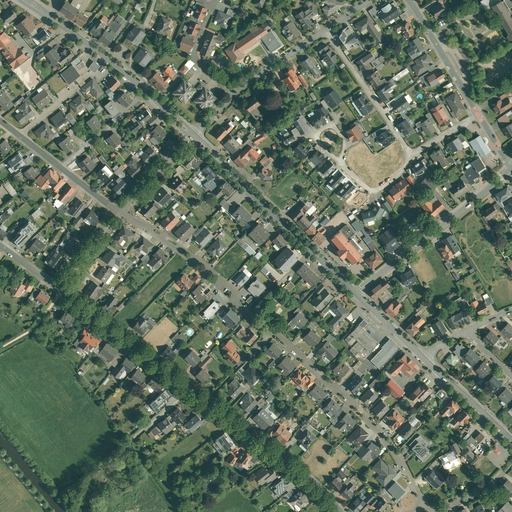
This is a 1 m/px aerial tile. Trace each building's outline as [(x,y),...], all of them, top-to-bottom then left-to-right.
[(73,0),(71,4),(66,1),(60,10),(72,18),(78,9),(79,10),(84,13),(90,1),(88,0),(73,0)] [(133,8),(141,13),(145,5),(137,0),(133,8)] [(314,5),(311,1),(307,0),(305,0),(304,1),(310,8),(308,9),(312,15),(319,11),(314,5)] [(338,2),(334,0),(324,0),(330,3),(324,8),(328,15),(343,4),(338,2)] [(511,0),(504,0),(502,1),(501,0),(482,0),(481,1),(486,10),(493,6),(509,33),(508,34),(509,35),(507,36),(507,37),(508,40),(509,39),(509,40),(511,39),(511,40),(511,39),(511,17),(508,12),(511,10),(510,8),(511,6),(511,0)] [(389,5),(387,2),(382,6),(384,9),(380,11),(378,13),(379,14),(385,23),(401,12),(399,9),(400,8),(399,7),(399,6),(398,6),(397,6),(394,2),(389,5)] [(441,3),(435,6),(435,7),(432,9),(436,17),(441,14),(444,11),(443,9),(444,8),(441,3)] [(202,7),(198,5),(196,11),(195,11),(193,15),(198,17),(202,19),(204,15),(206,12),(205,11),(207,9),(202,7)] [(228,8),(226,14),(231,16),(233,18),(236,11),(228,8)] [(11,9),(6,14),(5,13),(3,15),(7,21),(9,19),(11,21),(17,16),(11,9)] [(87,17),(78,11),(79,10),(78,9),(72,18),(72,19),(74,21),(75,20),(82,25),(87,17)] [(308,9),(304,12),(303,10),(296,15),(299,19),(300,19),(303,23),(301,24),(302,25),(303,25),(305,28),(312,23),(308,18),(312,15),(308,9)] [(218,11),(215,20),(221,22),(219,26),(226,28),(231,16),(226,14),(218,11)] [(409,17),(405,12),(400,15),(403,20),(409,17)] [(171,20),(162,16),(157,30),(159,31),(158,32),(160,33),(161,32),(168,35),(170,30),(167,29),(171,20)] [(27,17),(22,21),(20,20),(19,28),(22,29),(26,34),(30,31),(35,27),(27,17)] [(380,31),(378,32),(367,17),(359,23),(359,22),(356,24),(358,27),(361,31),(367,27),(377,43),(385,38),(380,31)] [(104,31),(99,38),(108,45),(109,44),(108,44),(116,33),(117,34),(123,25),(115,19),(112,24),(110,23),(104,31)] [(196,23),(192,21),(189,27),(188,27),(187,31),(191,33),(196,35),(197,31),(198,31),(199,28),(199,27),(200,25),(196,23)] [(401,21),(394,26),(396,30),(400,27),(404,25),(401,21)] [(292,23),(291,22),(290,22),(284,27),(286,29),(289,33),(288,34),(286,36),(289,40),(292,38),(293,39),(300,34),(292,23)] [(404,25),(400,27),(404,34),(404,35),(405,37),(406,37),(414,33),(408,22),(404,25)] [(257,25),(250,30),(252,33),(239,41),(239,40),(235,43),(225,49),(235,63),(244,56),(241,52),(264,36),(267,41),(272,38),(268,33),(269,32),(266,29),(270,27),(266,23),(259,28),(257,25)] [(104,31),(95,24),(90,31),(99,38),(104,31)] [(136,26),(131,32),(130,31),(129,34),(130,34),(128,37),(137,44),(145,34),(144,33),(144,31),(142,30),(141,30),(136,26)] [(38,34),(36,36),(36,37),(38,39),(38,40),(39,40),(41,43),(50,36),(47,33),(47,32),(44,29),(38,34)] [(30,31),(26,34),(23,37),(25,40),(29,37),(33,34),(30,31)] [(33,34),(29,37),(32,40),(36,37),(36,36),(38,34),(36,31),(33,34)] [(217,36),(209,32),(207,38),(206,40),(204,45),(203,47),(201,52),(204,53),(209,56),(209,55),(212,49),(213,49),(215,45),(214,45),(215,41),(220,43),(222,39),(222,38),(217,36)] [(352,33),(348,36),(345,32),(339,36),(348,49),(352,46),(353,46),(358,42),(356,39),(352,33)] [(4,33),(0,35),(0,46),(9,39),(4,33)] [(137,44),(128,37),(123,43),(131,49),(133,47),(134,48),(137,44)] [(185,37),(183,37),(182,39),(182,42),(183,42),(182,45),(181,45),(180,48),(188,52),(189,49),(190,49),(192,44),(192,45),(193,42),(193,41),(185,37)] [(364,43),(360,37),(356,39),(358,42),(360,46),(364,43)] [(417,38),(409,42),(413,48),(408,51),(411,56),(417,52),(423,48),(421,45),(417,38)] [(9,39),(0,46),(0,48),(1,49),(11,42),(9,39)] [(11,42),(1,49),(6,55),(15,48),(11,42)] [(325,43),(317,49),(320,53),(322,51),(327,48),(328,48),(325,43)] [(146,50),(139,45),(134,51),(132,54),(136,57),(135,58),(139,61),(140,60),(145,64),(151,56),(146,52),(146,51),(147,50),(146,50)] [(15,48),(6,55),(8,58),(17,50),(15,48)] [(65,49),(61,52),(63,54),(60,57),(53,48),(47,52),(47,53),(50,57),(49,57),(52,61),(51,62),(54,66),(59,62),(61,65),(67,61),(68,62),(72,58),(71,58),(74,55),(69,49),(67,51),(65,49)] [(333,53),(331,50),(329,51),(327,48),(322,51),(324,54),(323,55),(329,64),(337,58),(335,55),(333,52),(333,53)] [(17,50),(8,58),(14,66),(26,57),(19,49),(17,50)] [(39,55),(37,57),(39,60),(47,53),(47,52),(45,50),(39,55)] [(130,53),(127,54),(127,55),(126,55),(126,58),(129,61),(133,59),(134,57),(135,58),(136,57),(132,54),(134,51),(133,50),(130,53)] [(371,52),(364,57),(367,63),(375,58),(372,55),(371,52)] [(427,54),(416,61),(420,67),(415,70),(418,75),(428,69),(430,67),(429,67),(427,62),(431,60),(427,54)] [(309,57),(302,62),(307,69),(309,68),(313,65),(314,65),(309,57)] [(363,57),(357,61),(362,70),(369,66),(367,63),(364,57),(363,57)] [(378,57),(372,62),(376,67),(382,63),(378,57)] [(188,59),(178,71),(183,75),(193,63),(188,59)] [(83,61),(74,67),(73,65),(61,74),(69,84),(76,79),(80,76),(89,69),(83,61)] [(313,65),(309,68),(314,75),(318,72),(313,65)] [(173,71),(168,66),(162,72),(166,76),(163,79),(167,82),(169,79),(174,74),(171,72),(173,71)] [(189,69),(184,76),(188,80),(194,73),(189,69)] [(292,69),(284,74),(287,77),(283,80),(290,90),(298,84),(295,79),(298,77),(292,69)] [(434,74),(438,81),(445,77),(441,70),(434,74)] [(163,79),(157,72),(150,79),(161,91),(168,83),(167,82),(163,79)] [(374,72),(367,77),(374,87),(381,82),(381,81),(374,72)] [(428,72),(419,77),(422,83),(428,79),(427,78),(430,76),(428,72)] [(430,76),(427,78),(428,79),(430,82),(429,82),(430,84),(431,84),(432,85),(438,81),(434,74),(434,73),(430,76)] [(309,85),(301,74),(298,76),(306,87),(309,85)] [(86,82),(80,76),(76,79),(81,86),(86,82)] [(121,84),(114,77),(107,84),(111,88),(114,91),(121,84)] [(381,82),(374,87),(376,89),(387,82),(387,81),(384,78),(381,81),(381,82)] [(387,81),(387,82),(388,84),(390,87),(396,83),(392,78),(387,81)] [(92,80),(82,88),(86,92),(90,89),(97,98),(103,92),(97,84),(97,85),(92,80)] [(188,84),(184,81),(181,85),(181,84),(177,88),(177,89),(175,92),(175,93),(178,96),(181,99),(181,98),(184,101),(185,101),(188,98),(192,94),(191,94),(194,91),(194,89),(191,87),(188,84)] [(206,88),(201,83),(197,88),(202,92),(205,89),(206,88)] [(277,83),(267,90),(272,96),(274,94),(281,89),(282,89),(277,83)] [(388,84),(378,91),(381,97),(381,98),(383,100),(384,100),(388,97),(391,95),(388,91),(392,88),(390,87),(388,84)] [(110,89),(109,88),(105,91),(110,97),(114,93),(113,91),(114,91),(111,88),(110,89)] [(505,88),(498,93),(502,99),(509,94),(505,88)] [(43,90),(33,98),(36,103),(39,100),(43,106),(47,103),(46,101),(51,98),(45,91),(44,89),(43,90)] [(202,92),(202,93),(202,92),(198,96),(198,97),(196,100),(196,101),(199,104),(202,107),(205,109),(207,109),(209,106),(213,102),(215,99),(215,98),(212,95),(209,92),(205,89),(202,92)] [(334,90),(325,97),(326,98),(331,106),(341,100),(334,90)] [(132,100),(124,92),(118,98),(126,106),(132,100)] [(465,109),(455,93),(446,99),(454,110),(456,115),(465,109)] [(80,95),(70,104),(77,113),(87,105),(88,104),(86,102),(80,95)] [(358,98),(354,101),(359,107),(367,101),(365,99),(362,95),(358,98)] [(440,95),(436,98),(439,104),(440,104),(441,106),(445,103),(440,95)] [(395,101),(393,103),(395,106),(399,111),(401,110),(401,111),(406,108),(405,107),(409,104),(403,96),(395,101)] [(7,97),(0,102),(6,110),(13,105),(7,97)] [(31,103),(27,97),(23,100),(25,103),(26,102),(28,106),(31,103)] [(254,97),(244,104),(249,112),(250,111),(255,118),(260,116),(261,117),(261,116),(259,111),(258,112),(255,108),(260,104),(254,97)] [(273,104),(268,97),(262,102),(265,106),(268,104),(270,106),(273,104)] [(326,98),(321,102),(324,106),(326,109),(331,106),(326,98)] [(390,101),(386,104),(390,109),(395,106),(393,103),(395,101),(394,99),(390,101)] [(500,100),(492,104),(498,114),(511,105),(511,104),(508,99),(502,103),(500,100)] [(111,100),(104,106),(113,117),(120,111),(111,100)] [(367,101),(359,107),(364,114),(367,112),(372,108),(369,104),(367,101)] [(28,106),(26,102),(25,103),(19,108),(23,112),(16,116),(22,124),(35,113),(28,106)] [(441,106),(440,104),(439,104),(431,109),(441,126),(450,121),(441,106)] [(100,105),(95,109),(98,114),(103,110),(100,105)] [(326,109),(324,106),(318,110),(319,112),(320,112),(322,116),(328,112),(326,109)] [(62,110),(51,118),(60,129),(59,128),(69,120),(65,115),(66,115),(62,110)] [(147,110),(137,117),(142,124),(152,116),(147,110)] [(74,118),(70,112),(66,115),(65,115),(69,120),(70,121),(74,118)] [(319,112),(310,118),(316,127),(325,121),(322,116),(320,112),(319,112)] [(408,112),(402,116),(405,120),(407,122),(412,118),(408,112)] [(435,122),(429,112),(425,114),(428,118),(431,124),(435,122)] [(95,114),(89,119),(90,121),(88,123),(94,131),(98,128),(97,128),(102,124),(102,125),(97,119),(98,118),(95,114)] [(137,116),(133,119),(135,122),(137,121),(141,126),(143,125),(142,124),(137,117),(137,116)] [(511,124),(506,116),(501,119),(506,127),(511,124)] [(153,117),(148,121),(152,126),(156,122),(153,117)] [(300,118),(294,122),(297,127),(300,134),(301,134),(307,130),(303,123),(300,118)] [(428,118),(423,121),(424,123),(421,125),(427,134),(426,135),(435,129),(434,129),(431,124),(428,118)] [(405,120),(398,125),(400,127),(402,130),(405,134),(412,129),(407,122),(405,120)] [(135,122),(129,127),(133,133),(141,126),(137,121),(135,122)] [(54,133),(46,123),(35,131),(41,138),(46,133),(49,137),(48,138),(48,139),(54,134),(55,134),(54,133)] [(224,128),(222,126),(214,135),(220,140),(228,132),(233,128),(228,123),(224,128)] [(506,127),(503,128),(508,137),(511,134),(511,125),(511,124),(506,127)] [(162,130),(158,125),(151,132),(159,140),(157,142),(166,133),(163,130),(162,130)] [(352,128),(348,130),(349,131),(348,133),(347,134),(351,140),(354,138),(356,139),(361,136),(362,135),(361,134),(357,126),(356,125),(352,128)] [(73,127),(68,131),(72,135),(76,132),(73,127)] [(297,127),(291,131),(295,137),(300,134),(297,127)] [(382,128),(374,132),(377,137),(378,136),(384,131),(382,128)] [(290,130),(281,136),(286,144),(295,138),(295,137),(291,131),(290,130)] [(384,131),(378,136),(379,138),(379,140),(381,142),(382,142),(384,145),(393,139),(390,136),(391,135),(389,133),(388,133),(386,130),(384,131)] [(262,134),(257,136),(260,141),(264,138),(264,137),(267,136),(265,132),(262,134)] [(117,137),(114,133),(107,138),(107,139),(108,138),(110,141),(110,142),(114,147),(121,142),(116,137),(117,137)] [(457,136),(458,138),(461,143),(466,140),(462,133),(457,136)] [(70,141),(71,140),(68,136),(61,141),(63,143),(60,145),(66,153),(74,147),(70,141)] [(236,141),(231,136),(224,144),(225,143),(228,145),(227,147),(233,153),(240,145),(236,141)] [(480,136),(473,140),(474,142),(471,143),(475,149),(478,148),(482,155),(489,151),(480,136)] [(449,143),(454,151),(456,149),(457,151),(460,149),(459,147),(463,145),(461,143),(458,138),(449,143)] [(126,139),(121,143),(125,147),(130,143),(126,139)] [(11,149),(5,140),(0,143),(0,146),(3,150),(1,151),(4,154),(11,149)] [(260,149),(254,143),(250,146),(253,149),(250,152),(253,155),(260,149)] [(303,146),(300,143),(294,150),(297,152),(297,153),(299,155),(302,157),(307,152),(308,151),(305,148),(306,148),(303,146)] [(240,154),(234,160),(242,167),(248,161),(244,157),(250,152),(253,149),(250,146),(249,145),(241,154),(240,154)] [(150,146),(141,156),(148,163),(158,153),(150,146)] [(440,149),(430,155),(434,163),(435,162),(438,160),(443,167),(443,166),(446,165),(451,162),(448,157),(446,159),(442,152),(440,149)] [(314,154),(310,158),(311,160),(316,165),(324,157),(322,155),(322,154),(320,152),(320,153),(317,151),(314,154)] [(310,154),(305,158),(309,162),(311,160),(310,158),(314,154),(312,152),(310,154)] [(18,153),(8,161),(15,171),(23,165),(25,163),(23,160),(18,153)] [(140,159),(134,154),(131,157),(132,159),(137,163),(137,162),(140,159)] [(197,159),(191,154),(183,162),(188,168),(192,164),(195,168),(200,163),(196,160),(197,159)] [(28,157),(23,160),(25,163),(23,165),(25,167),(32,162),(28,157)] [(88,157),(79,163),(79,164),(80,164),(84,169),(83,169),(87,173),(95,166),(88,157)] [(480,157),(472,162),(475,166),(468,170),(471,175),(472,175),(474,179),(481,175),(479,171),(486,167),(480,157)] [(266,161),(262,165),(265,167),(271,161),(269,158),(266,161)] [(430,165),(425,158),(421,161),(421,160),(427,167),(430,165)] [(137,163),(132,159),(128,163),(132,167),(128,171),(134,178),(135,177),(134,177),(143,168),(144,168),(137,162),(137,163)] [(325,160),(318,166),(321,169),(327,162),(325,160)] [(321,169),(320,169),(327,175),(335,166),(329,160),(321,169)] [(421,161),(418,163),(415,165),(412,167),(412,168),(415,172),(415,174),(417,174),(419,174),(420,173),(422,173),(423,172),(424,171),(427,168),(427,167),(421,160),(421,161)] [(106,165),(97,173),(105,181),(108,178),(110,176),(113,173),(106,165)] [(184,170),(180,165),(175,170),(177,172),(180,174),(184,170)] [(217,173),(209,165),(201,170),(204,174),(210,179),(217,173)] [(32,166),(25,172),(31,180),(40,172),(36,167),(34,169),(32,166)] [(264,168),(258,173),(264,179),(270,179),(272,177),(271,171),(268,172),(264,168)] [(63,180),(50,169),(45,175),(44,176),(46,177),(40,184),(39,185),(44,188),(48,184),(49,184),(50,183),(55,188),(56,188),(63,180)] [(21,170),(14,176),(16,179),(24,173),(21,170)] [(327,183),(334,189),(345,176),(339,170),(339,171),(334,176),(327,183)] [(120,171),(117,174),(119,176),(122,179),(125,176),(120,171)] [(180,174),(177,172),(174,176),(176,178),(174,180),(176,181),(177,181),(180,178),(182,176),(180,174)] [(43,173),(36,181),(40,184),(46,177),(44,176),(45,175),(43,173)] [(474,179),(472,175),(471,175),(467,178),(471,185),(476,182),(474,179)] [(122,179),(119,176),(115,180),(118,183),(113,188),(119,194),(128,185),(122,179)] [(437,185),(427,176),(420,183),(429,193),(437,185)] [(176,181),(174,180),(170,184),(176,190),(176,189),(178,191),(181,188),(182,189),(186,185),(180,178),(177,181),(176,181)] [(404,179),(397,184),(404,194),(408,192),(406,189),(410,187),(404,179)] [(63,180),(56,188),(55,188),(54,189),(54,190),(56,192),(66,182),(63,180)] [(338,193),(344,199),(350,192),(355,187),(356,186),(350,180),(338,193)] [(448,180),(443,183),(448,190),(452,188),(453,187),(448,180)] [(463,181),(457,185),(457,184),(453,187),(452,188),(458,197),(461,195),(461,194),(465,192),(469,189),(463,180),(463,181)] [(17,193),(8,181),(3,185),(12,196),(17,193)] [(234,189),(226,182),(219,187),(223,191),(228,196),(234,189)] [(65,187),(64,186),(61,189),(64,191),(58,199),(63,202),(68,195),(70,196),(75,188),(68,183),(65,187)] [(397,185),(390,190),(395,197),(399,195),(400,197),(404,194),(397,184),(396,184),(397,185)] [(163,187),(154,197),(162,205),(171,195),(163,187)] [(219,187),(214,192),(218,196),(223,191),(219,187)] [(495,194),(500,202),(511,195),(511,192),(508,187),(495,194)] [(26,198),(29,194),(23,189),(19,193),(26,198)] [(207,196),(205,198),(208,201),(214,195),(211,192),(207,196)] [(181,199),(175,194),(172,197),(178,202),(181,199)] [(395,202),(389,195),(386,197),(386,198),(390,204),(391,204),(395,202)] [(433,204),(426,196),(419,202),(425,210),(433,204)] [(78,199),(71,209),(73,211),(72,214),(76,217),(77,218),(77,217),(78,215),(86,205),(87,205),(83,201),(82,202),(78,199)] [(433,204),(425,210),(432,218),(445,207),(438,199),(433,204)] [(149,201),(141,210),(144,213),(145,214),(148,217),(156,208),(158,210),(161,207),(155,202),(153,204),(149,201)] [(228,201),(222,206),(230,213),(235,208),(228,201)] [(392,209),(386,201),(382,204),(387,212),(392,209)] [(303,202),(290,215),(296,221),(304,213),(302,211),(303,209),(306,212),(310,208),(307,205),(303,202)] [(503,208),(497,202),(494,205),(494,206),(495,205),(499,211),(503,208)] [(66,205),(60,211),(64,214),(69,207),(66,205)] [(251,216),(240,205),(233,213),(241,220),(239,222),(242,225),(251,216)] [(383,209),(376,205),(372,211),(362,214),(364,222),(378,219),(383,209)] [(493,205),(488,209),(487,208),(483,211),(486,214),(483,216),(488,225),(496,219),(494,215),(498,212),(494,206),(494,205),(493,205)] [(42,213),(38,209),(31,215),(35,219),(42,213)] [(411,209),(401,217),(408,225),(417,218),(411,209)] [(101,217),(91,210),(86,217),(91,221),(90,223),(94,226),(101,217)] [(171,212),(162,222),(169,229),(175,223),(179,220),(178,219),(175,215),(175,214),(173,213),(172,213),(171,212)] [(303,215),(297,222),(305,229),(316,218),(312,214),(307,219),(303,215)] [(184,220),(180,216),(178,219),(179,220),(175,223),(177,226),(184,220)] [(81,217),(76,223),(79,225),(84,219),(84,220),(84,219),(81,217)] [(252,217),(247,222),(251,227),(256,222),(252,217)] [(16,236),(12,240),(19,247),(38,229),(29,220),(15,234),(16,236)] [(188,222),(184,227),(183,226),(176,233),(182,239),(183,237),(185,239),(192,233),(195,229),(188,222)] [(377,246),(358,222),(353,226),(372,250),(377,246)] [(16,223),(10,229),(12,232),(19,226),(16,223)] [(270,234),(258,223),(249,233),(260,244),(270,234)] [(316,228),(312,224),(305,230),(312,237),(323,227),(320,224),(316,227),(316,228)] [(356,234),(347,225),(345,225),(342,228),(350,237),(351,238),(356,234)] [(78,230),(73,227),(70,231),(75,235),(78,230)] [(124,227),(115,240),(120,243),(119,243),(123,238),(129,242),(133,237),(135,234),(124,227)] [(323,227),(312,237),(319,244),(325,238),(321,234),(322,233),(323,233),(327,231),(323,227)] [(199,229),(194,235),(197,238),(203,231),(200,228),(199,229)] [(351,238),(350,237),(342,228),(331,238),(339,248),(336,251),(340,255),(340,256),(341,258),(343,258),(346,256),(352,263),(364,252),(351,238)] [(389,228),(380,235),(386,244),(385,245),(390,251),(399,244),(395,238),(396,237),(389,228)] [(197,238),(196,239),(203,246),(213,236),(206,229),(203,231),(197,238)] [(480,234),(483,239),(489,235),(486,230),(480,234)] [(141,236),(136,232),(135,234),(133,237),(137,241),(141,236)] [(280,233),(272,240),(280,248),(287,241),(280,233)] [(73,238),(71,237),(67,234),(63,239),(64,238),(68,242),(67,243),(64,246),(72,252),(79,242),(73,238)] [(451,236),(450,235),(443,240),(445,244),(439,248),(446,259),(454,254),(453,252),(459,249),(455,242),(451,236)] [(154,245),(144,237),(136,248),(140,251),(142,249),(148,253),(154,245)] [(220,240),(219,238),(217,240),(213,244),(214,245),(208,250),(213,256),(217,251),(220,254),(227,247),(220,240)] [(256,253),(241,238),(237,242),(252,257),(256,253)] [(36,239),(34,242),(30,248),(35,251),(35,250),(39,253),(40,252),(45,245),(39,240),(38,240),(36,239)] [(64,250),(58,246),(55,250),(58,253),(61,255),(64,250)] [(287,249),(285,247),(274,259),(276,261),(275,263),(283,270),(284,269),(286,271),(298,259),(296,257),(297,255),(289,248),(287,249)] [(160,248),(153,255),(155,256),(149,262),(156,269),(163,262),(165,260),(161,256),(163,255),(164,253),(160,248)] [(119,255),(110,249),(103,258),(113,266),(115,263),(117,261),(118,261),(121,264),(124,261),(124,259),(119,255)] [(376,252),(366,259),(372,268),(382,260),(376,252)] [(61,255),(58,253),(54,258),(53,257),(50,261),(58,268),(66,258),(61,255)] [(130,259),(121,253),(119,255),(124,259),(124,261),(127,263),(130,259)] [(170,259),(168,256),(166,258),(163,255),(161,256),(165,260),(163,262),(165,264),(170,259)] [(319,277),(304,263),(297,270),(297,271),(298,270),(301,273),(301,274),(306,279),(304,282),(309,288),(319,277)] [(108,269),(104,267),(97,276),(104,282),(111,272),(108,269)] [(411,269),(400,275),(406,285),(417,279),(411,269)] [(243,271),(241,272),(235,279),(241,285),(249,277),(243,271)] [(111,272),(105,281),(108,284),(111,280),(114,275),(114,274),(111,272)] [(184,274),(176,282),(181,287),(181,288),(183,290),(184,290),(181,294),(184,296),(187,293),(185,291),(193,283),(184,274)] [(201,279),(197,275),(192,280),(196,283),(201,279)] [(395,277),(388,282),(391,286),(398,281),(395,277)] [(266,287),(257,278),(246,288),(256,298),(266,287)] [(384,279),(368,292),(374,297),(387,287),(389,285),(384,279)] [(17,280),(12,287),(11,290),(11,292),(12,292),(14,293),(14,296),(17,295),(18,296),(20,295),(24,288),(25,288),(29,290),(30,288),(31,289),(25,285),(23,283),(22,282),(20,282),(17,280)] [(34,284),(28,280),(25,285),(31,289),(34,284)] [(93,281),(89,288),(86,292),(94,298),(98,292),(101,294),(104,290),(104,289),(102,287),(93,281)] [(290,281),(282,290),(287,294),(295,285),(290,281)] [(326,288),(321,283),(315,290),(319,294),(325,289),(326,288)] [(199,285),(190,295),(192,293),(196,297),(194,300),(198,304),(200,301),(202,302),(206,298),(207,296),(206,295),(201,290),(203,288),(199,285)] [(387,287),(374,297),(375,299),(378,297),(383,303),(393,295),(387,287)] [(40,291),(35,288),(31,294),(35,298),(40,291)] [(319,294),(313,301),(316,304),(317,303),(322,308),(329,300),(333,296),(325,289),(319,294)] [(45,292),(41,290),(40,291),(35,298),(38,300),(37,301),(41,304),(42,302),(45,304),(50,296),(46,294),(45,293),(45,292)] [(206,295),(207,296),(206,298),(209,301),(215,295),(210,290),(206,295)] [(404,290),(398,294),(401,299),(407,295),(406,294),(404,290)] [(490,296),(484,299),(487,305),(494,302),(490,296)] [(214,300),(202,313),(208,319),(221,306),(214,300)] [(108,301),(103,308),(111,314),(116,308),(115,307),(110,304),(108,301)] [(349,312),(337,301),(331,307),(338,314),(329,324),(334,329),(338,324),(342,320),(346,316),(345,316),(349,312)] [(122,302),(118,307),(116,306),(115,307),(116,308),(120,311),(125,305),(122,302)] [(475,307),(479,314),(482,313),(483,314),(484,314),(485,314),(485,313),(485,311),(488,310),(484,302),(475,307)] [(392,303),(386,309),(392,315),(398,309),(395,306),(392,303)] [(299,306),(294,312),(296,315),(299,313),(302,309),(299,306)] [(328,306),(322,312),(325,314),(330,309),(328,306)] [(422,308),(415,314),(417,317),(419,315),(420,315),(425,310),(422,308)] [(222,309),(217,315),(222,320),(224,317),(223,316),(226,313),(222,309)] [(240,318),(230,309),(226,313),(223,316),(224,317),(229,322),(227,324),(230,328),(240,318)] [(465,310),(454,316),(458,324),(464,321),(465,322),(469,320),(465,310)] [(66,311),(61,317),(59,320),(68,327),(75,318),(66,311)] [(296,315),(288,324),(291,327),(296,323),(300,328),(307,321),(299,313),(296,315)] [(440,314),(436,316),(439,321),(440,320),(442,324),(445,322),(440,314)] [(417,317),(406,328),(413,335),(419,329),(418,328),(425,321),(420,315),(419,315),(417,317)] [(454,316),(448,319),(452,328),(465,322),(464,321),(458,324),(454,316)] [(142,317),(139,321),(138,321),(133,328),(142,335),(147,328),(147,327),(143,325),(145,323),(144,322),(146,320),(142,317)] [(157,324),(149,318),(145,323),(148,325),(147,327),(147,328),(151,330),(157,324)] [(315,318),(311,323),(316,327),(320,323),(315,318)] [(439,321),(432,325),(438,335),(446,330),(442,324),(440,320),(439,321)] [(511,326),(508,323),(502,330),(509,337),(511,333),(511,326)] [(235,331),(238,334),(243,329),(244,327),(241,325),(240,325),(235,331)] [(358,341),(350,350),(355,355),(364,346),(369,351),(378,343),(359,325),(350,333),(356,339),(358,341)] [(87,331),(84,329),(81,334),(84,336),(81,340),(78,337),(74,343),(77,346),(75,348),(80,352),(85,346),(89,349),(93,344),(97,338),(95,336),(93,337),(91,336),(91,335),(89,334),(90,334),(87,332),(87,331)] [(251,330),(248,334),(243,329),(239,333),(245,337),(243,339),(250,345),(258,336),(251,330)] [(315,333),(311,329),(303,337),(307,340),(313,346),(320,339),(320,338),(319,339),(314,335),(315,333)] [(494,334),(490,331),(484,337),(489,342),(490,341),(493,344),(499,338),(494,334)] [(177,333),(172,338),(176,343),(181,338),(177,333)] [(330,333),(323,340),(326,343),(327,341),(328,343),(334,337),(330,333)] [(350,333),(345,339),(351,345),(356,339),(350,333)] [(390,340),(371,360),(380,369),(399,349),(390,340)] [(229,341),(222,347),(227,352),(229,351),(231,353),(234,351),(233,349),(235,347),(229,341)] [(326,343),(319,350),(320,350),(316,354),(322,359),(325,356),(326,356),(329,358),(332,354),(334,356),(338,352),(328,343),(327,341),(326,343)] [(118,351),(107,342),(103,347),(100,351),(111,359),(116,354),(118,351)] [(282,352),(273,343),(265,351),(269,354),(270,353),(276,358),(282,352)] [(96,346),(93,350),(98,354),(100,351),(103,347),(98,344),(96,346)] [(459,346),(458,344),(454,347),(456,348),(453,351),(460,358),(462,355),(467,351),(466,350),(467,349),(465,347),(461,344),(459,346)] [(171,348),(169,346),(163,354),(171,361),(176,354),(170,349),(171,348)] [(479,357),(470,348),(467,351),(462,355),(472,364),(479,357)] [(198,356),(192,350),(189,353),(190,354),(186,357),(189,360),(188,360),(194,365),(200,359),(197,357),(198,356)] [(231,353),(229,351),(227,352),(224,355),(231,362),(234,359),(236,361),(240,357),(240,356),(234,351),(231,353)] [(203,355),(200,358),(203,361),(204,360),(209,355),(206,352),(203,355)] [(111,359),(110,361),(115,366),(118,363),(121,358),(116,354),(111,359)] [(415,364),(405,354),(397,361),(406,369),(407,370),(409,369),(410,370),(412,368),(411,367),(415,364)] [(451,354),(446,360),(452,366),(458,360),(451,354)] [(212,358),(209,355),(204,360),(206,362),(207,363),(212,358)] [(240,357),(236,361),(237,362),(236,363),(238,365),(245,359),(241,355),(240,356),(240,357)] [(277,361),(275,364),(277,366),(286,357),(283,355),(277,361)] [(295,365),(287,356),(286,357),(277,366),(286,374),(295,365)] [(128,358),(128,359),(126,357),(120,365),(118,367),(119,367),(115,372),(119,375),(122,371),(123,371),(122,370),(124,367),(129,371),(134,364),(131,361),(128,358)] [(479,357),(472,364),(469,367),(472,369),(481,359),(479,357)] [(359,360),(352,367),(356,370),(362,363),(359,360)] [(349,369),(341,361),(333,369),(341,377),(349,369)] [(406,369),(397,361),(387,370),(393,377),(391,378),(402,369),(404,371),(406,369)] [(492,369),(484,361),(476,369),(480,373),(480,372),(484,376),(485,376),(488,372),(492,369)] [(115,366),(111,371),(114,374),(115,372),(119,367),(118,367),(120,365),(118,363),(115,366)] [(245,371),(242,374),(245,376),(252,384),(262,374),(251,364),(245,371)] [(367,368),(362,364),(358,368),(363,372),(367,368)] [(242,374),(245,371),(241,367),(236,373),(242,379),(245,376),(242,374)] [(210,375),(202,368),(196,374),(203,381),(210,375)] [(142,373),(137,370),(138,369),(137,369),(135,373),(135,372),(130,378),(131,377),(134,379),(135,378),(137,380),(138,379),(141,382),(140,382),(141,383),(146,376),(142,373)] [(295,374),(292,377),(295,380),(295,381),(298,384),(299,384),(302,386),(304,384),(309,379),(305,376),(306,375),(303,373),(302,373),(299,370),(298,370),(295,374)] [(355,378),(348,385),(355,393),(365,382),(357,374),(354,377),(355,378)] [(163,383),(154,375),(148,383),(154,387),(153,388),(157,391),(163,383)] [(494,376),(487,383),(491,386),(491,385),(496,390),(497,389),(502,384),(497,379),(494,376)] [(310,377),(309,379),(304,384),(308,388),(314,381),(310,377)] [(234,378),(229,384),(232,387),(227,391),(234,398),(244,388),(239,383),(237,381),(234,378)] [(391,378),(384,385),(397,399),(404,391),(391,378)] [(145,382),(138,388),(141,391),(148,385),(145,382)] [(420,384),(409,396),(415,401),(419,396),(422,399),(428,393),(432,389),(431,389),(425,383),(422,386),(420,384)] [(249,384),(242,391),(244,393),(251,386),(249,384)] [(326,393),(316,384),(307,394),(308,394),(309,392),(314,396),(315,394),(318,397),(316,398),(318,400),(319,401),(322,398),(326,393)] [(501,394),(499,395),(507,403),(511,397),(511,392),(509,390),(506,388),(507,388),(506,387),(506,388),(501,394)] [(370,389),(361,398),(371,407),(366,402),(369,398),(372,401),(378,396),(370,389)] [(442,390),(440,390),(435,394),(442,400),(446,396),(446,393),(442,390)] [(163,392),(160,396),(157,393),(147,402),(150,406),(153,403),(154,404),(158,401),(161,404),(162,403),(162,404),(165,401),(166,403),(169,399),(168,398),(163,392)] [(258,401),(249,393),(243,399),(245,401),(242,405),(248,411),(256,403),(258,401)] [(262,397),(258,401),(256,403),(260,406),(265,400),(262,397)] [(326,402),(322,398),(319,401),(318,400),(317,402),(322,406),(326,402)] [(335,403),(332,400),(332,399),(324,408),(333,417),(334,418),(338,413),(342,409),(336,403),(335,403)] [(260,406),(259,407),(261,409),(262,408),(264,410),(270,404),(265,400),(260,406)] [(459,406),(452,400),(446,406),(450,410),(453,413),(459,406)] [(382,401),(373,410),(380,417),(389,408),(382,401)] [(450,410),(446,406),(442,411),(446,414),(448,412),(450,410)] [(185,417),(177,408),(170,414),(172,417),(174,419),(175,419),(178,422),(178,423),(181,420),(182,420),(185,417)] [(264,410),(262,408),(261,409),(254,416),(265,427),(273,419),(264,410)] [(395,410),(391,414),(390,415),(390,416),(392,418),(390,421),(391,422),(391,423),(395,428),(397,425),(397,426),(403,420),(400,417),(401,416),(395,410)] [(470,416),(463,410),(456,417),(460,421),(462,423),(463,422),(465,424),(469,419),(468,418),(470,416)] [(334,418),(333,417),(331,419),(334,422),(340,415),(338,413),(334,418)] [(170,414),(159,423),(163,428),(164,427),(168,431),(167,432),(174,426),(168,420),(172,417),(170,414)] [(348,416),(346,415),(347,414),(343,418),(337,424),(343,430),(344,429),(344,430),(345,429),(344,429),(346,427),(349,429),(355,422),(353,419),(352,421),(350,418),(350,417),(349,416),(348,416)] [(387,414),(383,419),(387,423),(390,421),(392,418),(390,416),(387,414)] [(197,415),(188,422),(189,424),(188,426),(190,429),(191,428),(193,430),(201,423),(202,422),(202,421),(197,415)] [(340,415),(334,422),(337,424),(343,418),(340,415)] [(210,420),(207,416),(202,421),(202,422),(201,423),(203,426),(210,420)] [(415,417),(410,422),(409,423),(412,426),(418,420),(415,417)] [(455,419),(452,423),(455,426),(460,421),(457,418),(455,419)] [(418,420),(412,426),(415,429),(416,429),(422,423),(418,420)] [(409,422),(399,432),(402,434),(404,434),(406,436),(408,436),(415,429),(412,426),(409,423),(409,422)] [(273,424),(267,431),(271,435),(273,433),(277,428),(273,424)] [(284,428),(280,425),(281,425),(281,424),(277,428),(273,433),(277,437),(279,439),(283,442),(291,434),(290,434),(287,431),(288,430),(285,427),(284,428)] [(359,425),(347,438),(355,446),(357,447),(360,443),(369,434),(359,425)] [(156,426),(151,431),(155,436),(160,431),(156,426)] [(316,437),(307,429),(298,439),(307,447),(316,437)] [(225,431),(220,436),(216,440),(215,441),(221,448),(222,447),(224,450),(230,446),(233,443),(231,440),(232,439),(225,431)] [(416,437),(409,444),(417,452),(415,454),(419,458),(421,457),(425,460),(431,454),(427,450),(428,449),(426,446),(428,443),(420,435),(417,438),(416,437)] [(474,438),(471,435),(465,441),(469,444),(471,441),(475,446),(479,442),(475,437),(474,438)] [(231,440),(233,443),(230,446),(232,449),(239,444),(233,438),(232,439),(231,440)] [(362,445),(360,443),(357,447),(355,446),(353,448),(356,451),(358,450),(362,445)] [(380,451),(372,443),(367,448),(362,452),(363,453),(362,454),(367,459),(370,455),(373,458),(380,451)] [(456,443),(450,445),(453,452),(454,451),(455,454),(460,451),(456,443)] [(362,445),(358,450),(362,454),(363,453),(362,452),(367,448),(363,445),(362,445)] [(497,455),(501,451),(495,445),(491,449),(497,455)] [(466,447),(461,452),(465,457),(471,452),(466,447)] [(252,456),(244,450),(238,458),(237,460),(245,466),(248,462),(249,463),(251,460),(251,459),(252,456)] [(453,452),(441,458),(446,468),(451,466),(451,467),(456,464),(459,462),(455,454),(454,451),(453,452)] [(238,458),(232,454),(227,460),(233,465),(237,460),(238,458)] [(438,458),(431,464),(435,468),(440,463),(438,458)] [(388,467),(381,459),(373,467),(379,472),(381,470),(383,473),(381,475),(378,478),(383,484),(390,477),(391,478),(396,473),(393,469),(391,471),(389,469),(389,470),(387,468),(388,467)] [(264,467),(254,475),(261,483),(266,479),(268,481),(270,479),(269,478),(276,472),(274,469),(273,469),(272,467),(267,471),(264,467)] [(346,475),(341,469),(336,474),(339,476),(336,478),(339,482),(346,475)] [(442,481),(433,471),(426,477),(436,487),(442,481)] [(283,477),(271,487),(278,495),(286,489),(287,488),(286,487),(287,485),(289,483),(283,477)] [(336,478),(335,478),(329,483),(336,491),(342,485),(339,482),(336,478)] [(511,483),(508,480),(501,487),(511,496),(511,494),(511,483)] [(291,481),(289,483),(287,485),(286,487),(287,488),(286,489),(288,492),(291,489),(295,486),(291,481)] [(390,486),(388,489),(397,498),(399,496),(404,491),(395,481),(390,486)] [(347,487),(341,493),(348,499),(354,493),(350,490),(347,487)] [(288,492),(286,494),(290,498),(295,494),(291,489),(288,492)] [(310,501),(301,490),(295,494),(290,498),(289,499),(293,504),(297,501),(300,504),(299,504),(302,508),(310,501)] [(370,493),(364,499),(368,503),(369,503),(369,502),(374,497),(375,497),(370,493)] [(359,496),(350,505),(357,511),(364,503),(364,501),(359,496)] [(375,497),(369,503),(372,506),(378,500),(375,497)] [(388,504),(382,498),(376,505),(382,511),(386,507),(385,507),(388,504)] [(300,504),(297,501),(293,504),(298,510),(302,508),(299,504),(300,504)] [(511,511),(511,505),(507,501),(502,507),(498,511),(497,511),(511,511)]
